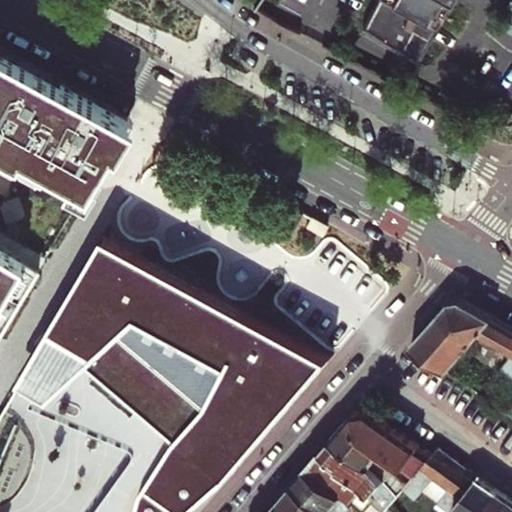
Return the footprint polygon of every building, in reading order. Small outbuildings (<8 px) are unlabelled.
[(451,0),(376,0),(363,27),(418,62),(451,0)] [(0,333),(40,265),(0,240),(0,156),(84,199),(128,116),(0,46),(0,333)] [(284,201),(274,219),(291,228),(301,210),(284,201)] [(309,215),(304,224),(320,233),(326,224),(309,215)] [(8,499),(0,493),(0,511),(190,511),(228,478),(333,356),(111,235),(55,329),(85,347),(89,339),(98,344),(90,357),(104,366),(151,394),(192,418),(182,434),(171,427),(126,511),(7,511),(10,507),(8,499)] [(511,378),(511,326),(464,299),(453,300),(441,314),(475,342),(471,345),(473,352),(497,369),(511,378)] [(449,370),(471,345),(475,342),(441,314),(414,344),(449,370)] [(85,347),(55,329),(26,377),(43,387),(34,402),(136,463),(106,511),(126,511),(171,427),(182,434),(192,418),(151,394),(145,404),(98,376),(104,366),(90,357),(98,344),(89,339),(85,347)] [(409,465),(423,446),(371,410),(356,412),(347,422),(409,465)] [(415,477),(419,472),(409,465),(347,422),(333,438),(372,467),(398,496),(403,490),(404,489),(389,477),(398,465),(407,472),(415,477)] [(388,507),(398,496),(372,467),(333,438),(308,467),(363,511),(365,511),(368,511),(373,505),(373,503),(384,511),(391,511),(393,510),(388,507)] [(434,479),(441,484),(460,461),(441,448),(435,454),(419,472),(415,477),(404,489),(403,490),(416,500),(434,479)] [(440,503),(451,511),(480,476),(460,461),(441,484),(450,490),(440,503)] [(363,511),(308,467),(295,483),(329,511),(363,511)] [(485,511),(501,491),(480,476),(451,511),(485,511)] [(328,511),(329,511),(295,483),(276,505),(284,511),(328,511)] [(511,511),(511,498),(501,491),(485,511),(511,511)]
